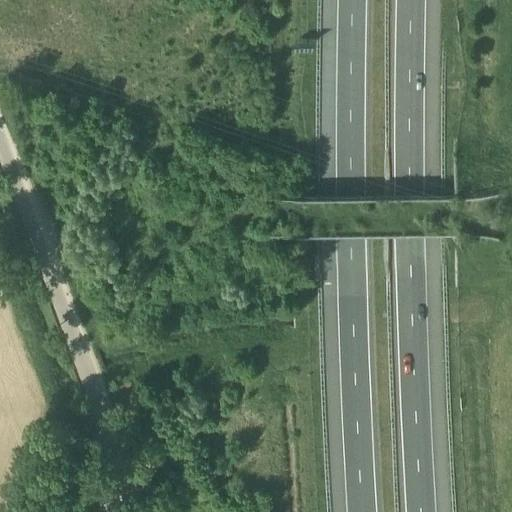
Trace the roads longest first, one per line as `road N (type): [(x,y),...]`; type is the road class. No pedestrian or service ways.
road 1 (motorway): [(427,511),(408,240),(413,0)]
road 2 (motorway): [(349,0),(349,240),(363,511)]
road 3 (unclassified): [(109,511),(94,395),(0,114)]
